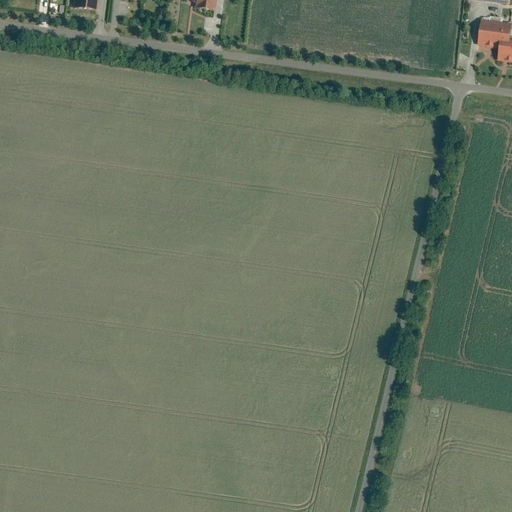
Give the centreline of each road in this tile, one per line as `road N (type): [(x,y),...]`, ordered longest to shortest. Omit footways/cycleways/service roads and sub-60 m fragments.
road 1 (residential): [(0,22),(461,85)]
road 2 (residential): [(461,85),(359,511)]
